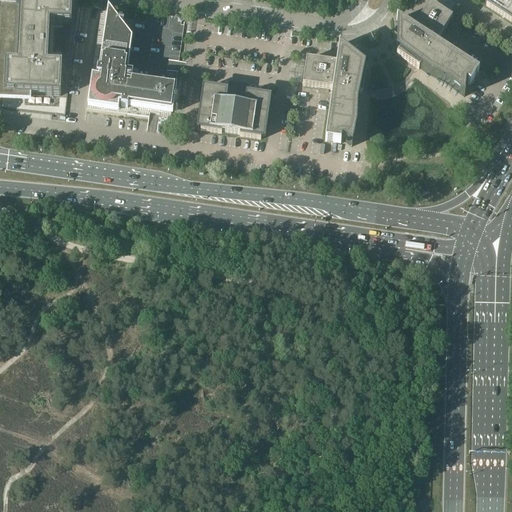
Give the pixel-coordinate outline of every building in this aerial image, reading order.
[(5,0),(5,18),(2,94),(1,109),(65,116),(79,0),(5,0)] [(511,0),(485,0),(485,1),(487,2),(485,3),(487,4),(486,6),(511,22),(511,0)] [(397,41),(394,47),(396,48),(396,52),(398,53),(397,55),(418,69),(419,70),(420,69),(428,74),(447,84),(465,98),(466,84),(468,84),(470,86),(473,81),(478,74),(479,72),(438,46),(440,45),(441,44),(440,43),(440,44),(437,42),(452,19),(430,4),(413,30),(397,19),(397,20),(397,21),(397,41)] [(101,10),(87,108),(149,118),(150,114),(155,114),(159,115),(159,119),(170,121),(171,114),(173,114),(175,102),(176,102),(177,102),(177,101),(177,100),(178,100),(177,99),(177,98),(176,98),(175,98),(177,86),(176,86),(178,72),(179,62),(179,61),(184,26),(181,25),(182,22),(179,18),(136,12),(105,7),(104,10),(101,10)] [(307,60),(303,86),(330,90),(330,94),(329,94),(332,93),(325,142),(327,142),(336,143),(341,144),(342,141),(341,141),(342,140),(352,148),(357,126),(358,104),(360,95),(363,95),(367,69),(363,68),(364,66),(361,63),(361,62),(362,59),(357,59),(355,59),(340,47),(341,46),(339,45),(337,64),(307,60)] [(242,106),(238,105),(238,104),(237,103),(236,103),(236,102),(235,102),(234,103),(233,104),(229,104),(229,99),(227,98),(228,91),(207,88),(207,90),(205,89),(204,91),(202,91),(197,127),(199,127),(199,129),(201,129),(201,131),(222,134),(222,133),(240,135),(240,137),(261,140),(261,138),(263,139),(264,136),(266,137),(271,101),(269,101),(269,99),(267,98),(267,97),(246,93),(245,101),(243,101),(242,106)]
